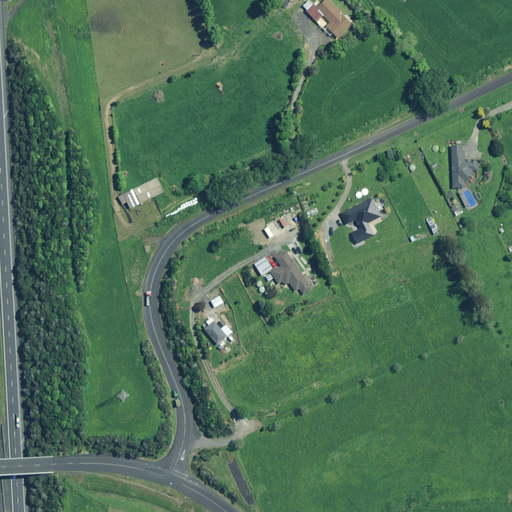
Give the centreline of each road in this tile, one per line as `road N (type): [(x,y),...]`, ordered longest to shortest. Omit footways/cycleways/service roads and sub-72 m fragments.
road 1 (unclassified): [(511,76),(205,217),(170,244),(153,277),(150,313),(185,409),(171,478)]
road 2 (motorway): [(0,171),(21,511)]
road 3 (unclassified): [(171,478),(93,463),(0,467)]
